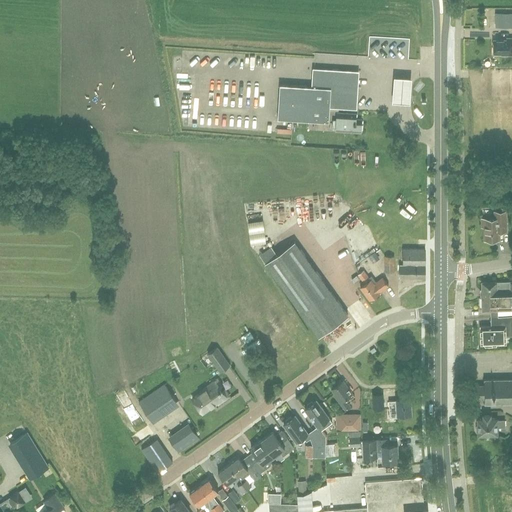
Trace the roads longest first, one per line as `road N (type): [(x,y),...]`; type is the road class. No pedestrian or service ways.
road 1 (unclassified): [(121,511),(372,328),(440,311)]
road 2 (secondary): [(440,269),(441,0)]
road 3 (secondary): [(449,511),(440,311)]
